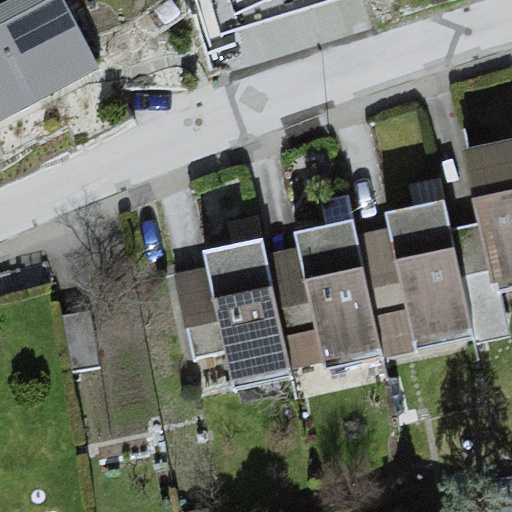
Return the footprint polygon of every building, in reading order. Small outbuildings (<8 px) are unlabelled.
[(0,115),(93,68),(58,0),(18,0),(0,9),(0,115)] [(230,0),(235,17),(293,0),(230,0)] [(511,143),(458,154),(485,285),(511,279),(511,143)] [(437,200),(377,213),(404,344),(464,331),(437,200)] [(344,220),(283,232),(310,363),(371,351),(344,220)] [(251,240),(190,252),(217,383),(278,371),(251,240)]
